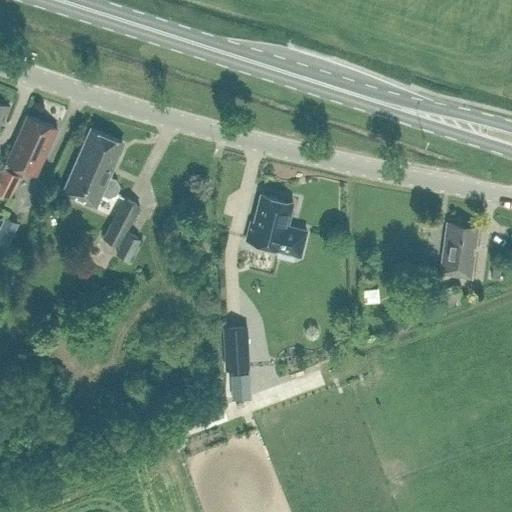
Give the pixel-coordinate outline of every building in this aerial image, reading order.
[(9,103),(0,99),(0,119),(3,120),(9,103)] [(27,112),(0,169),(0,191),(8,195),(19,174),(21,175),(24,169),(35,172),(56,125),(27,112)] [(125,154),(98,207),(148,232),(175,179),(125,154)] [(292,199),(260,191),(253,220),(250,219),(246,236),(279,244),(277,252),(292,256),(293,251),(300,252),(306,227),(287,222),(292,199)] [(0,249),(3,251),(19,220),(5,213),(0,222),(0,249)] [(446,219),(438,270),(470,275),(478,224),(446,219)] [(133,248),(142,230),(133,226),(125,245),(133,248)] [(498,276),(500,268),(492,266),(491,275),(498,276)] [(382,280),(369,280),(369,293),(382,292),(382,280)] [(436,303),(438,308),(462,300),(457,280),(433,289),(419,293),(425,307),(436,303)] [(395,297),(392,309),(406,313),(410,301),(395,297)] [(250,367),(247,323),(221,324),(224,368),(230,368),(230,372),(229,372),(231,397),(250,396),(249,370),(244,371),(244,367),(250,367)]
